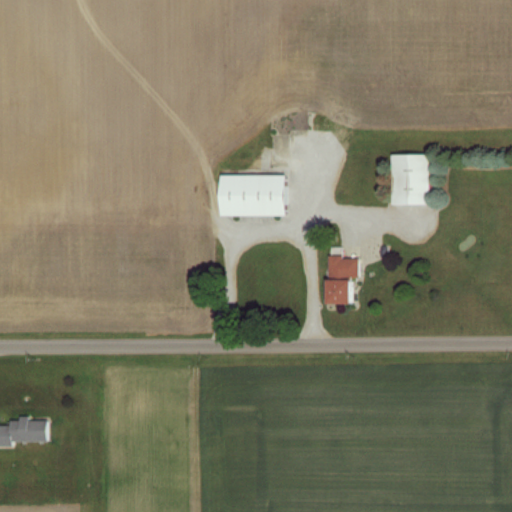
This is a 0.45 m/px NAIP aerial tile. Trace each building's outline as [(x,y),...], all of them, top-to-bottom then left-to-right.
[(431,154),(393,154),(393,203),(431,203),(431,154)] [(286,215),(286,174),(222,174),(222,215),(286,215)] [(359,276),(359,256),(329,256),(329,276),(359,276)] [(329,279),(329,303),(352,303),(352,279),(329,279)] [(14,441),(49,441),(49,418),(11,418),(11,424),(0,423),(0,445),(14,446),(14,441)]
